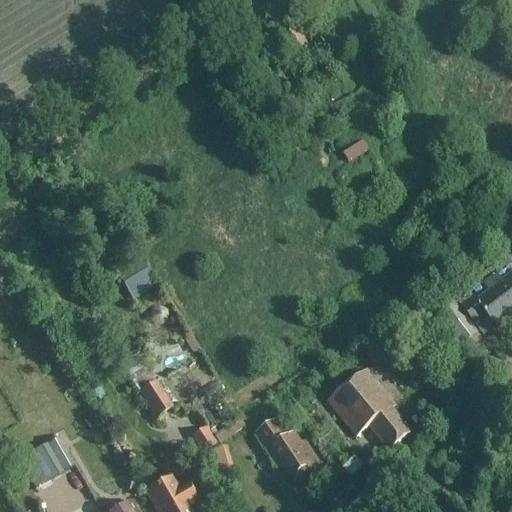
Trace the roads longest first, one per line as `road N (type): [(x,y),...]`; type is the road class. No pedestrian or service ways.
road 1 (track): [(0,169),(278,0)]
road 2 (unclassified): [(389,511),(511,390)]
